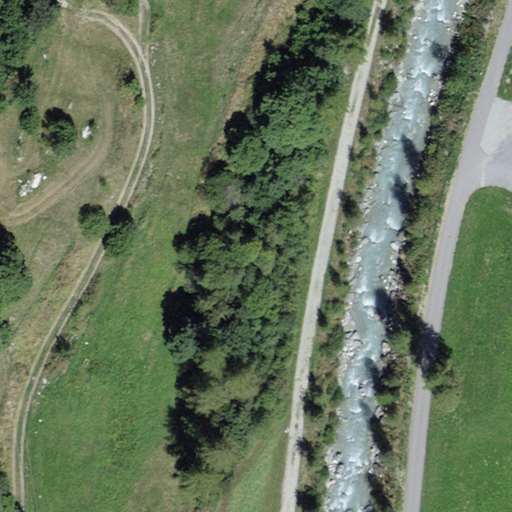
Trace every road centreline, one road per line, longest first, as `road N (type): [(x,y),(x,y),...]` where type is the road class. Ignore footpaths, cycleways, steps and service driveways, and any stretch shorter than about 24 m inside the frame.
road 1 (track): [(17,511),(22,395),(117,215),(142,150),(141,61),(124,34),(75,10)]
road 2 (track): [(382,0),(315,283),(287,511)]
road 3 (track): [(511,15),(443,261),(410,511)]
